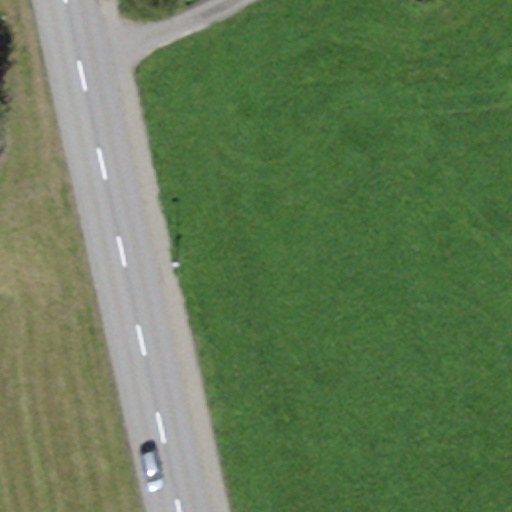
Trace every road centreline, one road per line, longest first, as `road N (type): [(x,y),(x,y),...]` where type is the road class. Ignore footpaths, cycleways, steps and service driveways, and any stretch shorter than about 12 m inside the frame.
road 1 (primary): [(65,0),(179,511)]
road 2 (unknown): [(79,62),(237,0)]
